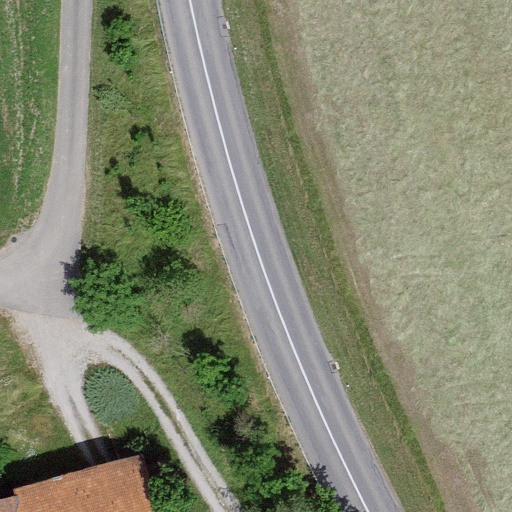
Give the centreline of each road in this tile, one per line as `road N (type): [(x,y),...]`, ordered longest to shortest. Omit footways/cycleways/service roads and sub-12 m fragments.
road 1 (secondary): [(187,0),(234,177),(284,321),(367,511)]
road 2 (track): [(218,511),(134,349),(59,308),(0,290)]
